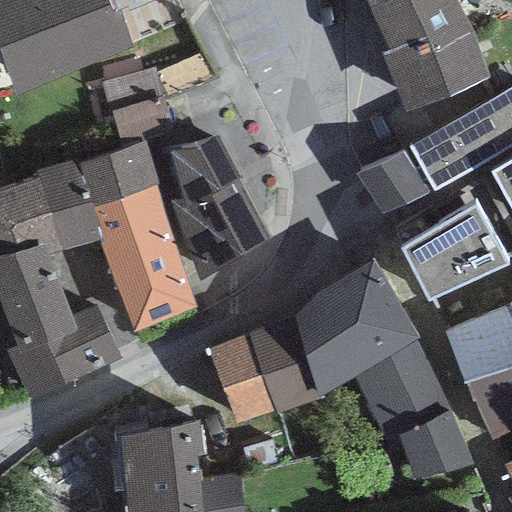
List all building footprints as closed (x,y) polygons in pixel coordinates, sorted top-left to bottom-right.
[(0,0),(0,35),(17,81),(130,40),(118,7),(112,9),(108,0),(0,0)] [(369,0),(388,46),(381,47),(406,108),(488,72),(456,0),(369,0)] [(403,144),(360,169),(384,211),(428,186),(423,177),(428,174),(434,184),(511,140),(511,83),(408,142),(419,162),(414,165),(403,144)] [(209,112),(162,129),(181,192),(168,196),(198,277),(270,233),(237,174),(241,172),(209,112)] [(39,174),(0,187),(0,248),(42,236),(48,250),(98,235),(103,234),(91,202),(154,180),(159,179),(146,137),(77,159),(76,151),(36,164),(39,174)] [(511,152),(492,164),(511,200),(511,152)] [(197,304),(154,180),(91,202),(103,234),(98,235),(130,327),(197,304)] [(474,201),(404,242),(427,296),(505,255),(474,201)] [(48,250),(42,236),(0,248),(0,294),(18,339),(21,346),(75,322),(71,312),(48,250)] [(314,289),(290,314),(317,390),(354,370),(415,332),(373,251),(314,289)] [(511,296),(439,329),(489,435),(511,425),(511,296)] [(98,300),(71,312),(75,322),(21,346),(18,339),(6,344),(29,396),(122,355),(98,300)] [(290,314),(205,344),(233,420),(317,390),(290,314)] [(415,332),(354,370),(389,448),(401,444),(424,511),(457,511),(464,509),(450,465),(472,460),(415,332)] [(243,511),(239,472),(200,477),(196,449),(200,448),(195,416),(118,430),(128,511),(146,510),(146,511),(243,511)] [(511,456),(503,461),(511,480),(511,456)]
